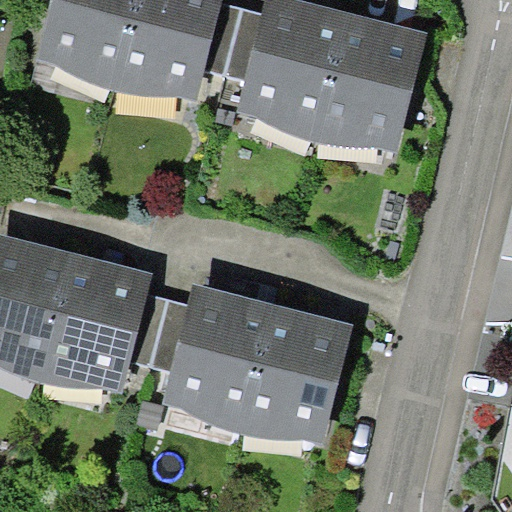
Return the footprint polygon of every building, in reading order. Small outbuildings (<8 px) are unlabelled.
[(131,0),(46,0),(31,60),(111,80),(131,0)] [(217,0),(131,0),(111,80),(192,101),(217,0)] [(341,14),(285,0),(259,0),(231,114),(311,134),(341,14)] [(421,34),(341,14),(311,134),(391,154),(421,34)] [(68,256),(0,239),(0,362),(38,372),(68,256)] [(148,276),(68,256),(38,372),(119,392),(148,276)] [(270,307),(190,286),(159,402),(239,423),(270,307)] [(351,329),(270,307),(239,423),(320,444),(351,329)] [(511,511),(511,377),(505,377),(487,506),(490,511),(511,511)]
